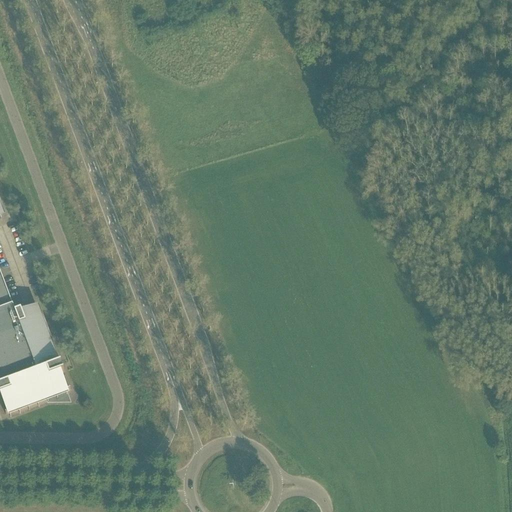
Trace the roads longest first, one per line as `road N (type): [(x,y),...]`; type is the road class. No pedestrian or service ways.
road 1 (unclassified): [(0,439),(88,440),(102,436),(119,410),(0,80)]
road 2 (secondary): [(240,443),(74,0)]
road 3 (secondary): [(31,0),(171,372)]
road 4 (tertiary): [(0,493),(189,498)]
road 5 (track): [(507,511),(499,414),(481,381)]
road 6 (tertiary): [(129,477),(0,476)]
road 7 (secondary): [(171,372),(170,434),(129,477)]
